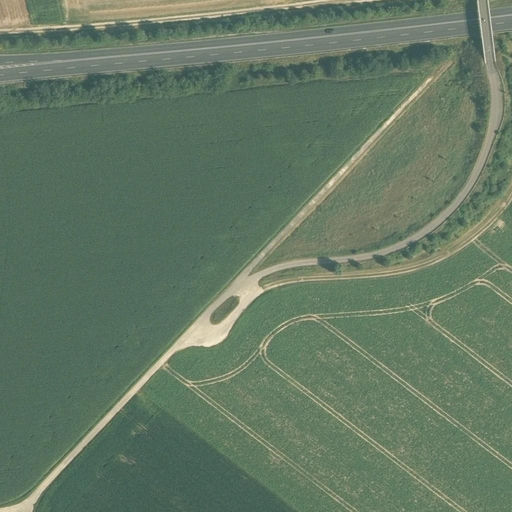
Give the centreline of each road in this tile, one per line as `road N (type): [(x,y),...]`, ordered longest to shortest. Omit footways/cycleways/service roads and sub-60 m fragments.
road 1 (trunk): [(511,18),(60,65)]
road 2 (track): [(488,67),(493,108),(481,149),(435,222),(380,254),(277,270),(223,299)]
road 3 (track): [(0,35),(386,0)]
road 4 (track): [(223,299),(439,70)]
road 5 (track): [(255,295),(281,284),(420,270),(476,239),(511,197)]
road 6 (track): [(19,511),(147,380)]
